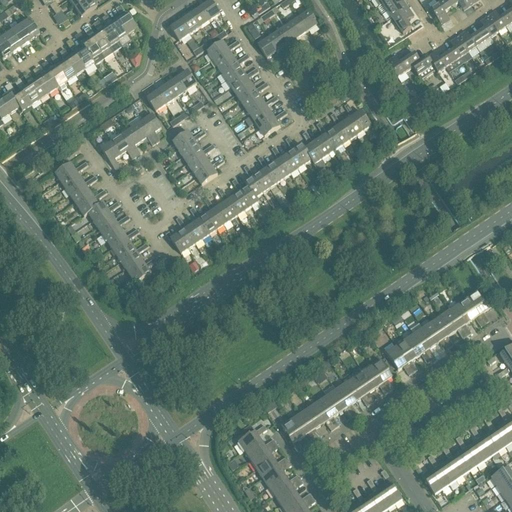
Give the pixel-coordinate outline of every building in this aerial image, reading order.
[(74,11),(90,0),(71,0),(68,2),(74,11)] [(90,0),(74,11),(80,20),(96,9),(90,0)] [(379,8),(382,6),(390,0),(374,0),(379,8)] [(391,0),(390,0),(382,6),(392,21),(408,10),(403,2),(396,7),(391,0)] [(444,15),(458,5),(454,0),(446,0),(437,6),(443,15),(444,15)] [(471,7),(465,0),(454,0),(458,5),(463,12),(471,7)] [(201,9),(210,23),(220,16),(211,2),(201,9)] [(289,6),(286,2),(280,5),(283,10),(289,6)] [(53,12),(58,9),(54,4),(49,7),(53,12)] [(261,8),(264,13),(270,9),(267,4),(261,8)] [(449,22),(444,15),(443,15),(437,6),(430,11),(440,27),(449,22)] [(8,11),(12,16),(16,13),(13,8),(8,11)] [(264,13),(261,8),(256,12),(259,16),(264,13)] [(58,9),(53,12),(56,17),(61,13),(58,9)] [(210,23),(201,9),(191,16),(200,30),(210,23)] [(408,10),(392,21),(403,36),(412,30),(407,23),(414,18),(408,10)] [(266,15),(269,20),(275,16),(272,11),(266,15)] [(500,20),(506,29),(511,25),(511,12),(500,20)] [(298,20),(308,34),(318,27),(309,13),(298,20)] [(506,29),(500,20),(495,13),(488,18),(498,34),(506,29)] [(116,22),(126,38),(136,31),(125,15),(116,22)] [(269,20),(266,15),(261,19),(264,23),(269,20)] [(200,30),(191,16),(181,22),(190,36),(200,30)] [(498,34),(488,18),(480,24),(485,31),(491,39),(498,34)] [(308,34),(298,20),(288,26),(298,41),(308,34)] [(19,27),(30,43),(39,37),(28,21),(19,27)] [(126,38),(116,22),(107,28),(121,49),(130,43),(126,38)] [(190,36),(181,22),(170,29),(179,43),(190,36)] [(255,29),(252,25),(246,29),(249,33),(255,29)] [(278,33),(288,47),(298,41),(288,26),(278,33)] [(30,43),(19,27),(10,33),(20,49),(30,43)] [(107,28),(98,34),(109,50),(112,55),(121,49),(107,28)] [(485,31),(470,40),(470,41),(476,49),(491,39),(485,31)] [(219,36),(222,41),(227,37),(224,32),(219,36)] [(1,39),(11,55),(20,49),(10,33),(1,39)] [(288,47),(278,33),(268,40),(278,54),(288,47)] [(457,38),(468,55),(476,49),(470,41),(470,40),(466,33),(457,38)] [(109,50),(98,34),(89,40),(103,61),(112,55),(109,50)] [(222,41),(219,36),(213,40),(216,44),(222,41)] [(468,55),(457,38),(449,44),(454,51),(455,51),(461,60),(468,55)] [(11,55),(1,39),(0,39),(0,58),(2,61),(11,55)] [(82,40),(77,43),(82,50),(93,66),(94,67),(103,61),(89,40),(84,43),(82,40)] [(278,54),(268,40),(258,47),(268,61),(278,54)] [(223,44),(207,54),(212,61),(228,51),(227,49),(223,44)] [(199,49),(202,54),(207,50),(204,46),(199,49)] [(235,49),(232,46),(227,49),(228,51),(212,61),(217,69),(233,58),(229,53),(235,49)] [(202,54),(199,49),(193,53),(196,58),(202,54)] [(73,56),(84,72),(93,66),(82,50),(73,56)] [(59,54),(62,59),(67,56),(64,51),(59,54)] [(455,51),(454,51),(440,61),(446,70),(461,60),(455,51)] [(435,53),(427,59),(433,68),(436,72),(438,75),(446,70),(440,61),(435,53)] [(415,55),(400,65),(399,66),(405,75),(412,70),(421,64),(420,63),(415,55)] [(64,62),(75,78),(84,72),(73,56),(64,62)] [(50,60),(53,65),(58,62),(55,57),(50,60)] [(233,58),(217,69),(221,76),(237,65),(236,63),(233,58)] [(395,58),(387,64),(398,80),(405,75),(399,66),(400,65),(395,58)] [(420,63),(421,64),(412,70),(418,78),(419,78),(421,82),(436,72),(433,68),(427,59),(420,63)] [(244,63),(242,60),(236,63),(237,65),(221,76),(226,83),(242,72),(239,67),(244,63)] [(75,78),(64,62),(55,68),(66,84),(75,78)] [(41,66),(44,71),(49,68),(46,63),(41,66)] [(55,68),(46,74),(57,90),(58,89),(61,92),(66,90),(64,85),(66,84),(55,68)] [(32,72),(35,77),(40,74),(37,69),(32,72)] [(242,72),(226,83),(231,90),(247,79),(246,77),(242,72)] [(177,80),(186,94),(197,87),(187,73),(177,80)] [(37,80),(48,96),(57,90),(46,74),(37,80)] [(253,77),(251,74),(246,77),(247,79),(231,90),(236,97),(252,86),(248,81),(253,77)] [(28,86),(39,102),(48,96),(37,80),(28,86)] [(186,94),(177,80),(167,86),(176,100),(186,94)] [(12,90),(9,85),(4,88),(7,93),(12,90)] [(22,86),(17,89),(19,92),(30,108),(39,102),(28,86),(24,89),(22,86)] [(176,100),(167,86),(157,93),(167,107),(176,100)] [(252,86),(236,97),(240,104),(256,93),(255,92),(252,86)] [(263,91),(261,88),(255,92),(256,93),(240,104),(245,111),(261,100),(258,95),(263,91)] [(30,108),(19,92),(10,98),(18,110),(21,114),(30,108)] [(167,107),(157,93),(147,100),(156,114),(167,107)] [(0,102),(9,116),(18,110),(10,98),(8,94),(0,99),(0,102)] [(261,100),(245,111),(250,118),(266,107),(265,106),(261,100)] [(9,116),(0,102),(0,127),(2,126),(0,122),(9,116)] [(272,105),(270,102),(265,106),(266,107),(250,118),(255,125),(271,114),(267,109),(272,105)] [(196,107),(199,112),(204,108),(201,103),(196,107)] [(199,112),(196,107),(190,111),(193,115),(199,112)] [(351,111),(348,114),(352,119),(354,118),(364,133),(371,128),(361,113),(355,117),(351,111)] [(271,114),(255,125),(259,132),(275,122),(274,120),(271,114)] [(282,119),(279,116),(274,120),(275,122),(259,132),(264,139),(280,129),(276,123),(282,119)] [(142,124),(156,145),(160,142),(155,135),(161,131),(152,117),(142,124)] [(176,121),(179,125),(184,121),(181,117),(176,121)] [(347,122),(357,138),(364,133),(354,118),(352,119),(347,122)] [(179,125),(176,121),(170,124),(173,129),(179,125)] [(357,138),(347,122),(341,126),(338,121),(334,123),(338,128),(340,127),(350,142),(357,138)] [(156,145),(142,124),(132,131),(141,144),(147,140),(152,148),(156,145)] [(333,132),(343,147),(350,142),(340,127),(338,128),(333,132)] [(343,147),(333,132),(327,136),(324,130),(320,132),(324,138),(326,137),(336,152),(343,147)] [(141,144),(132,131),(122,137),(136,158),(140,156),(135,148),(141,144)] [(173,145),(178,152),(193,141),(192,140),(188,134),(173,145)] [(200,140),(198,136),(192,140),(193,141),(178,152),(182,159),(198,148),(195,143),(200,140)] [(136,158),(122,137),(112,144),(121,158),(127,154),(132,161),(136,158)] [(319,141),(329,157),(336,152),(326,137),(324,138),(319,141)] [(329,157),(319,141),(313,145),(310,139),(306,142),(310,147),(312,146),(322,161),(329,157)] [(121,158),(112,144),(101,151),(116,172),(120,169),(115,162),(121,158)] [(293,145),(289,147),(293,153),(295,151),(305,167),(312,162),(305,151),(302,147),(296,150),(293,145)] [(312,146),(310,147),(305,151),(312,162),(315,166),(322,161),(312,146)] [(198,148),(182,159),(187,166),(203,156),(202,154),(198,148)] [(209,154),(207,150),(202,154),(203,156),(187,166),(192,173),(208,163),(204,157),(209,154)] [(288,156),(298,171),(305,167),(295,151),(293,153),(288,156)] [(279,154),(275,157),(279,162),(281,161),(291,176),(298,171),(288,156),(282,160),(279,154)] [(360,160),(357,156),(351,160),(354,164),(360,160)] [(274,165),(284,181),(291,176),(281,161),(279,162),(274,165)] [(208,163),(192,173),(197,180),(212,170),(211,168),(208,163)] [(219,168),(217,164),(211,168),(212,170),(197,180),(202,187),(217,177),(213,171),(219,168)] [(265,164),(261,166),(265,172),(267,170),(277,185),(284,181),(274,165),(268,169),(265,164)] [(56,176),(60,184),(76,173),(75,172),(71,166),(56,176)] [(83,171),(80,168),(75,172),(76,173),(60,184),(65,191),(81,180),(77,175),(83,171)] [(260,175),(270,190),(277,185),(267,170),(265,172),(260,175)] [(251,173),(247,175),(251,181),(253,179),(263,195),(270,190),(260,175),(254,179),(251,173)] [(245,185),(248,189),(256,200),(256,199),(263,195),(253,179),(251,181),(245,185)] [(81,180),(65,191),(70,198),(86,187),(84,186),(81,180)] [(92,185),(90,182),(84,186),(86,187),(70,198),(75,205),(90,194),(87,189),(92,185)] [(240,187),(236,189),(240,195),(242,193),(252,208),(259,204),(256,199),(256,200),(248,189),(243,192),(240,187)] [(235,198),(245,213),(252,208),(242,193),(240,195),(235,198)] [(90,194),(75,205),(79,212),(95,201),(94,199),(90,194)] [(102,199),(99,196),(94,199),(95,201),(79,212),(84,219),(88,216),(100,208),(96,203),(102,199)] [(226,196),(222,198),(226,204),(228,203),(238,218),(245,213),(235,198),(229,202),(226,196)] [(221,207),(231,223),(238,218),(228,203),(226,204),(221,207)] [(88,216),(93,223),(109,213),(108,211),(104,205),(100,208),(88,216)] [(212,206),(208,208),(212,213),(214,212),(224,228),(231,223),(221,207),(215,211),(212,206)] [(116,211),(113,207),(108,211),(109,213),(93,223),(98,230),(114,220),(110,214),(116,211)] [(206,217),(217,232),(224,228),(214,212),(212,213),(206,217)] [(197,215),(194,217),(198,223),(199,222),(210,237),(217,232),(206,217),(201,221),(197,215)] [(114,220),(98,230),(103,237),(118,227),(117,225),(114,220)] [(125,225),(123,221),(117,225),(118,227),(103,237),(107,244),(123,234),(120,228),(125,225)] [(192,227),(203,242),(210,237),(199,222),(198,223),(192,227)] [(183,225),(180,227),(184,232),(185,231),(195,247),(203,242),(192,227),(187,230),(183,225)] [(76,235),(71,228),(67,231),(72,238),(76,235)] [(178,236),(188,251),(195,247),(185,231),(184,232),(178,236)] [(123,234),(107,244),(112,251),(128,241),(127,239),(123,234)] [(188,251),(178,236),(173,239),(169,234),(166,236),(170,242),(171,241),(181,256),(188,251)] [(134,238),(132,235),(127,239),(128,241),(112,251),(117,258),(133,248),(129,242),(134,238)] [(133,248),(117,258),(121,265),(137,255),(136,253),(133,248)] [(144,252),(142,249),(136,253),(137,255),(121,265),(126,272),(142,262),(138,256),(144,252)] [(142,262),(126,272),(131,279),(147,269),(145,267),(142,262)] [(153,266),(151,263),(145,267),(147,269),(131,279),(136,286),(152,276),(148,270),(153,266)] [(477,294),(468,300),(486,326),(490,323),(484,314),(489,311),(477,294)] [(459,306),(471,323),(475,320),(481,329),(486,326),(468,300),(459,306)] [(471,323),(459,306),(450,312),(467,338),(472,335),(466,326),(471,323)] [(441,318),(452,335),(457,332),(463,341),(467,338),(450,312),(441,318)] [(432,324),(450,350),(454,347),(448,339),(452,335),(441,318),(432,324)] [(423,331),(434,347),(439,344),(445,353),(450,350),(432,324),(423,331)] [(414,337),(431,362),(435,360),(429,351),(434,347),(423,331),(414,337)] [(405,343),(416,360),(421,356),(427,365),(431,362),(414,337),(405,343)] [(396,349),(413,375),(417,372),(411,363),(416,360),(405,343),(396,349)] [(505,364),(511,359),(511,348),(500,357),(505,364)] [(413,375),(396,349),(387,355),(398,372),(403,369),(409,377),(413,375)] [(487,363),(490,367),(496,363),(494,359),(487,363)] [(503,373),(505,377),(511,373),(510,371),(511,369),(511,359),(505,364),(509,369),(503,373)] [(372,368),(389,394),(393,391),(387,382),(392,379),(381,362),(372,368)] [(322,363),(318,366),(324,373),(327,371),(322,363)] [(363,374),(374,391),(379,388),(385,397),(389,394),(372,368),(363,374)] [(321,371),(312,377),(316,382),(325,376),(321,371)] [(354,380),(371,406),(375,403),(369,394),(374,391),(363,374),(354,380)] [(371,406),(354,380),(345,386),(356,403),(361,400),(367,409),(371,406)] [(336,392),(353,418),(357,415),(351,406),(356,403),(345,386),(336,392)] [(327,399),(338,415),(343,412),(349,421),(353,418),(336,392),(327,399)] [(318,405),(335,430),(339,428),(333,419),(338,415),(327,399),(318,405)] [(309,411),(320,427),(325,424),(331,433),(335,430),(318,405),(309,411)] [(300,417),(317,442),(321,440),(315,431),(320,427),(309,411),(300,417)] [(506,416),(502,419),(506,425),(508,423),(511,428),(511,420),(510,422),(506,416)] [(291,423),(302,440),(307,436),(313,445),(317,442),(300,417),(291,423)] [(302,440),(291,423),(281,429),(293,446),(299,455),(303,452),(297,443),(302,440)] [(501,428),(511,444),(511,428),(508,423),(506,425),(501,428)] [(492,426),(488,428),(492,434),(494,433),(505,449),(511,444),(501,428),(496,432),(492,426)] [(245,454),(261,443),(258,438),(267,432),(264,428),(255,434),(255,433),(238,445),(245,454)] [(487,437),(498,454),(505,449),(494,433),(492,434),(487,437)] [(478,435),(474,437),(478,443),(480,442),(491,459),(498,454),(487,437),(482,441),(478,435)] [(261,443),(245,454),(251,463),(276,446),(273,441),(264,447),(261,443)] [(473,447),(484,464),(491,459),(480,442),(478,443),(473,447)] [(463,445),(460,447),(464,453),(466,452),(477,468),(484,464),(473,447),(467,451),(463,445)] [(257,472),(273,461),(270,456),(279,450),(276,446),(251,463),(257,472)] [(459,456),(470,473),(477,468),(466,452),(464,453),(459,456)] [(450,454),(446,456),(450,462),(452,461),(463,478),(470,473),(459,456),(454,460),(450,454)] [(263,481),(288,464),(285,459),(276,465),(273,461),(257,472),(263,481)] [(445,466),(456,483),(463,478),(452,461),(450,462),(445,466)] [(436,463),(432,466),(436,472),(438,471),(449,487),(456,483),(445,466),(440,469),(436,463)] [(269,490),(285,479),(282,474),(291,468),(288,464),(263,481),(269,490)] [(418,467),(414,469),(418,476),(422,473),(418,467)] [(491,480),(496,488),(511,476),(511,475),(508,469),(491,480)] [(431,475),(442,492),(449,487),(438,471),(436,472),(431,475)] [(385,481),(389,479),(384,472),(380,475),(385,481)] [(511,474),(511,475),(511,476),(496,488),(501,495),(511,487),(511,474)] [(442,492),(431,475),(423,480),(435,497),(442,492)] [(275,499),(300,482),(297,477),(288,483),(285,479),(269,490),(275,499)] [(300,482),(275,499),(281,508),(297,497),(294,492),(303,486),(300,482)] [(384,490),(395,507),(402,502),(391,485),(384,490)] [(511,487),(501,495),(505,502),(511,497),(511,487)] [(374,488),(371,490),(375,496),(377,495),(388,511),(395,507),(384,490),(378,494),(374,488)] [(481,489),(476,493),(479,498),(485,494),(481,489)] [(370,500),(377,511),(387,511),(388,511),(377,495),(375,496),(370,500)] [(283,511),(293,511),(312,500),(310,496),(301,502),(297,497),(281,508),(283,511)] [(360,497),(357,500),(361,506),(362,505),(367,511),(377,511),(370,500),(364,503),(360,497)] [(312,500),(293,511),(307,511),(306,510),(315,504),(312,500)] [(342,501),(339,503),(343,510),(347,507),(342,501)]
